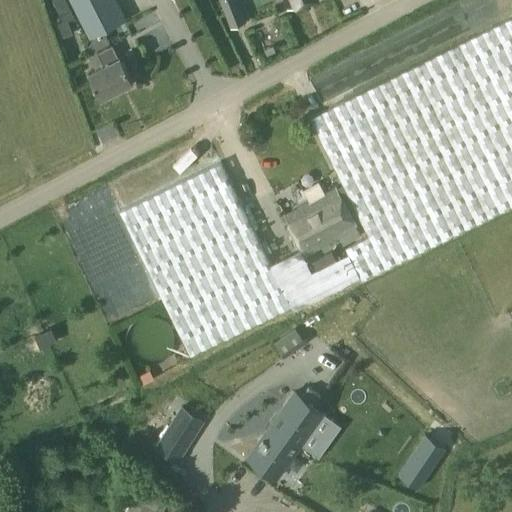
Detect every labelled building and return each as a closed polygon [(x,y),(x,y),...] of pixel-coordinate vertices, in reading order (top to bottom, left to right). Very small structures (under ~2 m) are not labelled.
[(70,0),(90,37),(126,18),(116,0),(70,0)] [(220,0),(231,28),(247,21),(238,0),(220,0)] [(349,253),(361,277),(362,279),(511,204),(511,16),(310,118),(344,185),(348,194),(369,235),(345,246),(349,253)] [(119,57),(112,44),(97,52),(104,65),(88,73),(101,98),(134,81),(121,56),(119,57)] [(190,354),(291,305),(282,287),(220,161),(119,211),(190,354)] [(344,185),(337,189),(336,187),(325,193),(320,183),(304,191),(309,201),(285,214),(307,254),(358,227),(342,197),(348,194),(344,185)] [(297,279),(307,299),(309,303),(361,277),(349,253),(297,279)] [(307,299),(297,279),(282,287),(291,305),(291,307),(307,299)] [(174,341),(175,336),(174,332),(173,327),(170,322),(167,318),(162,315),(158,313),(153,312),(148,312),(143,313),(140,314),(132,319),(127,327),(126,332),(125,337),(126,341),(128,347),(131,352),(134,355),(141,359),(145,361),(151,361),(156,360),(161,359),(166,355),(168,353),(171,349),(173,345),(174,341)] [(51,327),(35,334),(40,347),(57,340),(51,327)] [(295,332),(278,340),(283,350),(300,343),(295,332)] [(321,395),(309,386),(301,396),(295,391),(271,424),(300,445),(324,412),(314,405),(321,395)] [(205,419),(182,404),(168,425),(191,440),(205,419)] [(300,445),(271,424),(248,456),(277,477),(300,445)] [(398,473),(419,488),(446,447),(425,433),(398,473)] [(117,478),(111,487),(121,493),(126,483),(117,478)] [(161,511),(165,506),(137,492),(126,511),(161,511)]
